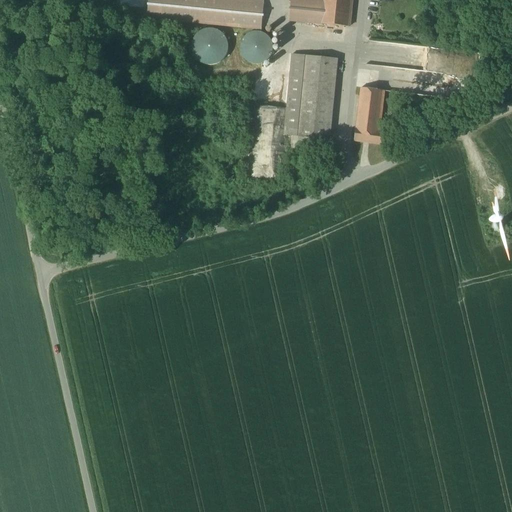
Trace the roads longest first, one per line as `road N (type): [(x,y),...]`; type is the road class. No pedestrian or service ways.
road 1 (unclassified): [(42,285),(283,222),(511,115)]
road 2 (unclassified): [(42,285),(93,511)]
road 3 (unknown): [(335,0),(340,59),(373,183)]
road 4 (unclassified): [(0,103),(42,285)]
